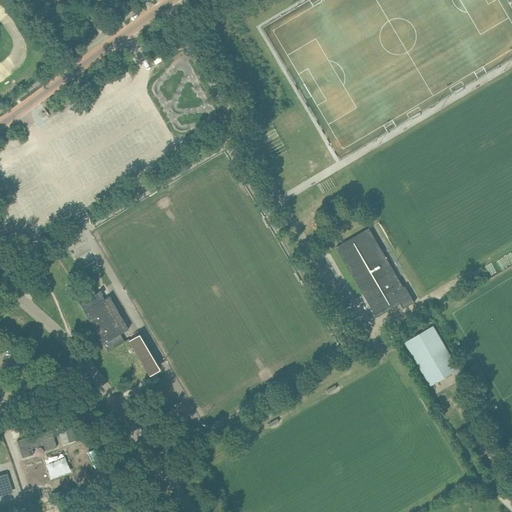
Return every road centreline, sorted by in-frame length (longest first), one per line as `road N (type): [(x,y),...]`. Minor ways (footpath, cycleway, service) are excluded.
road 1 (unclassified): [(190,511),(78,354),(0,285)]
road 2 (unclassified): [(0,121),(169,0)]
